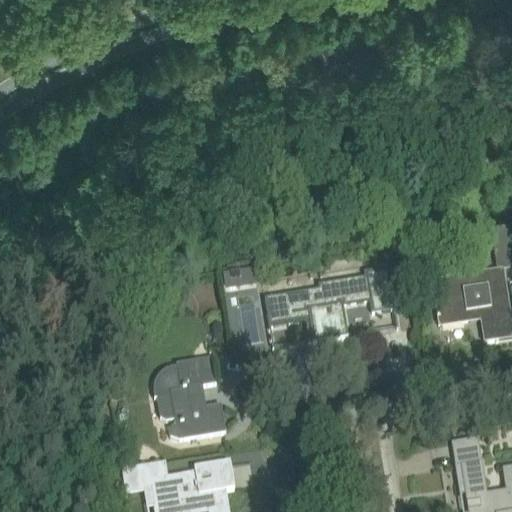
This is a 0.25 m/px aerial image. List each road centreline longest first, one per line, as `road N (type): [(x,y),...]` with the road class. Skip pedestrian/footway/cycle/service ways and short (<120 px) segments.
road 1 (tertiary): [(0,117),(89,64),(185,29),(315,0)]
road 2 (tertiary): [(210,0),(80,48),(0,94)]
road 3 (residential): [(321,511),(315,425),(382,412)]
road 4 (residential): [(511,390),(382,412)]
